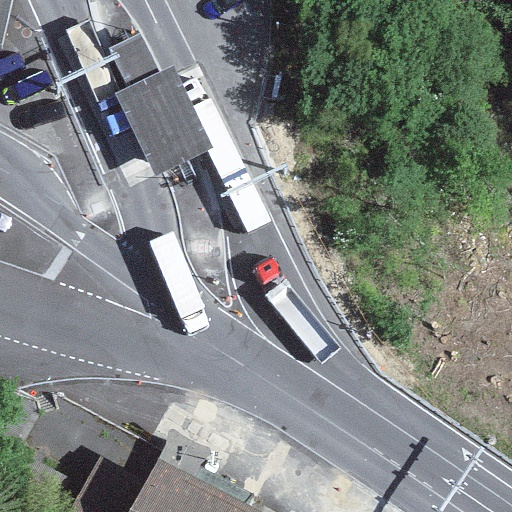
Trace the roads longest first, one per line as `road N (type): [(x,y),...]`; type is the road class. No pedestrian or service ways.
road 1 (primary): [(362,444),(0,169)]
road 2 (primary): [(0,297),(210,370),(362,444)]
road 3 (primary): [(362,444),(462,511)]
